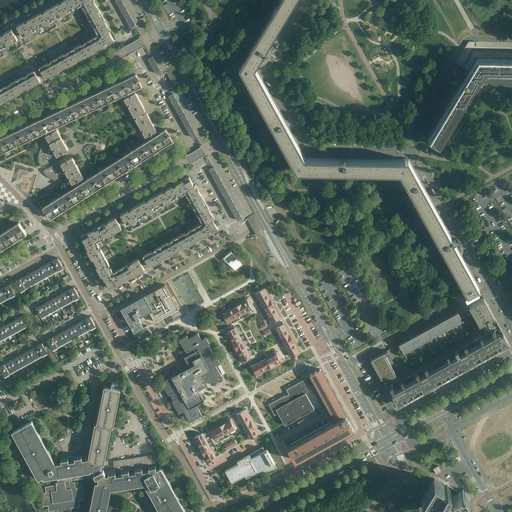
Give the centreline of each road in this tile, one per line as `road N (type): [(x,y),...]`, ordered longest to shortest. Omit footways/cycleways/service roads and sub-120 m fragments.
road 1 (residential): [(412,149),(308,143),(267,70),(305,0)]
road 2 (residential): [(103,300),(233,231),(187,140)]
road 3 (residential): [(220,505),(103,300)]
road 4 (residential): [(365,356),(397,416),(511,352)]
road 5 (tertiary): [(349,364),(259,212)]
road 6 (residential): [(293,470),(361,432),(316,347)]
road 7 (residential): [(511,38),(466,38),(409,129),(412,149)]
road 8 (residential): [(412,149),(489,287)]
road 9 (tertiary): [(382,441),(253,511)]
road 10 (tertiary): [(259,212),(327,341)]
road 11 (residential): [(489,287),(365,356)]
road 12 (tertiary): [(511,369),(390,436)]
road 13 (tertiary): [(395,443),(511,379)]
road 14 (tertiary): [(270,511),(386,448)]
road 15 (tertiary): [(221,141),(161,32)]
